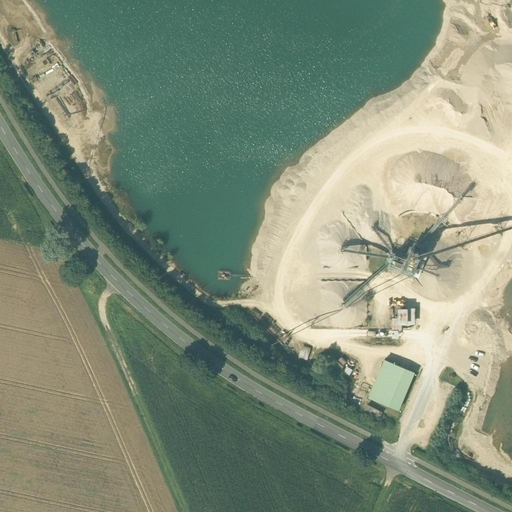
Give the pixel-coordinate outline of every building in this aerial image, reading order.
[(390,265),(413,274),(423,251),(411,247),(407,257),(395,252),(390,265)] [(401,323),(413,322),(412,310),(400,311),(401,323)] [(308,359),(310,347),(301,346),(300,358),(308,359)] [(339,355),(334,365),(341,369),(347,360),(339,355)] [(369,397),(398,409),(414,373),(385,360),(369,397)] [(382,412),(367,405),(364,410),(379,417),(382,412)]
